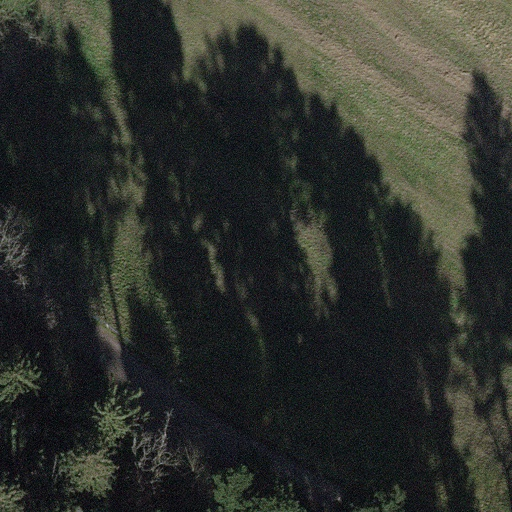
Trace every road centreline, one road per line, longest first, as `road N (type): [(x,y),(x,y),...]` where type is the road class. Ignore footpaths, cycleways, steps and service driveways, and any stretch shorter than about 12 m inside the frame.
road 1 (track): [(371,511),(237,443),(0,284)]
road 2 (track): [(0,419),(237,443)]
